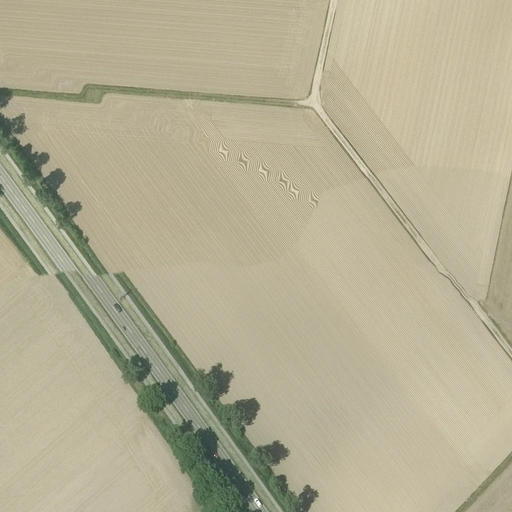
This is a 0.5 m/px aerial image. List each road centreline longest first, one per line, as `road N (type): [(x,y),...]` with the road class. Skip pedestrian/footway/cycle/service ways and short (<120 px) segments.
road 1 (track): [(511,366),(314,102),(333,0)]
road 2 (primary): [(254,511),(0,162)]
road 3 (track): [(0,81),(314,102)]
